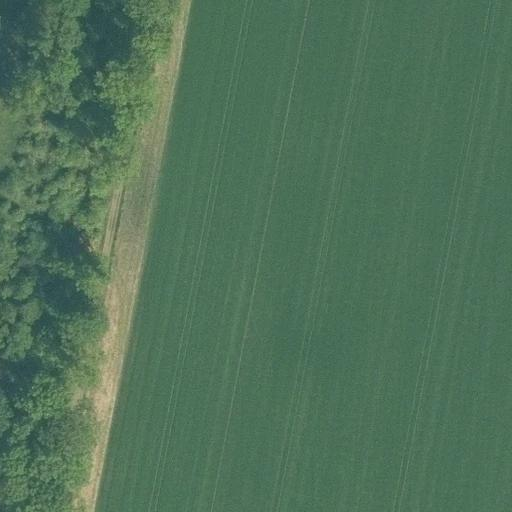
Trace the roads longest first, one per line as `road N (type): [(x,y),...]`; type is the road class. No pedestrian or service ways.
road 1 (track): [(69,384),(144,0)]
road 2 (track): [(49,511),(69,384)]
